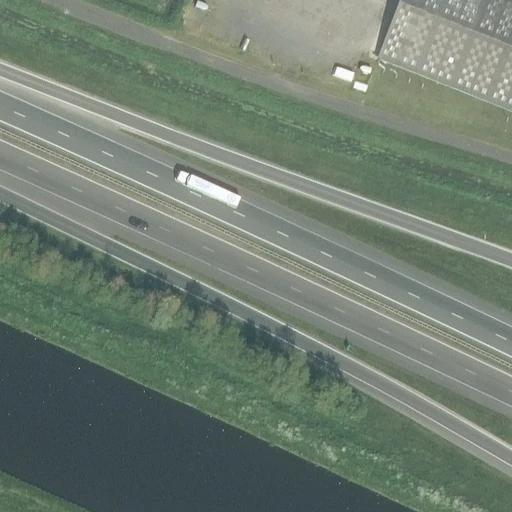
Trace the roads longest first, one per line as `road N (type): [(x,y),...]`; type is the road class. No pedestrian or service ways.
road 1 (motorway): [(0,195),(282,334),(511,460)]
road 2 (motorway): [(511,346),(0,106)]
road 3 (motorway): [(0,157),(511,395)]
road 4 (motorway): [(511,264),(0,71)]
road 5 (unclassified): [(511,163),(61,0)]
